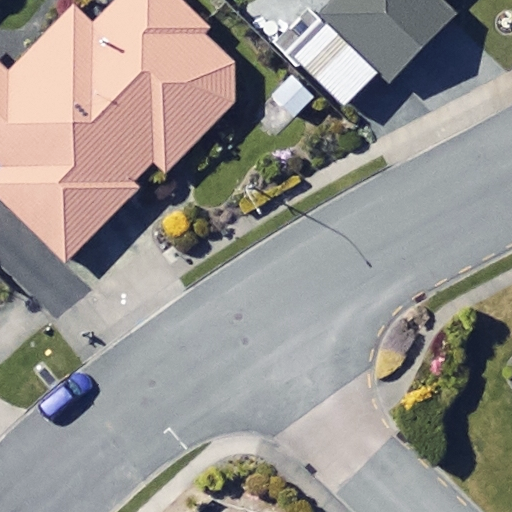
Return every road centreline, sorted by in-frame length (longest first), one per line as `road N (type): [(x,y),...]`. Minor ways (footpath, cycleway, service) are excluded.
road 1 (residential): [(235,332),(347,257),(511,171)]
road 2 (residential): [(18,511),(235,332)]
road 3 (residential): [(417,511),(235,332)]
